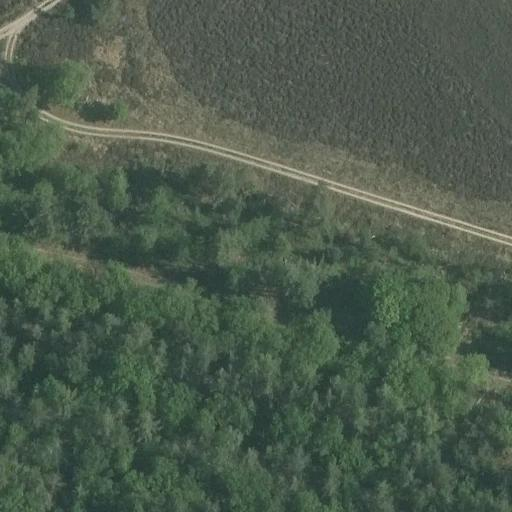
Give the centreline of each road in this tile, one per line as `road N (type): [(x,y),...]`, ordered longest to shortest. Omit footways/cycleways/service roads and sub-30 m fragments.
road 1 (track): [(0,87),(69,127),(194,143),(511,240)]
road 2 (track): [(511,376),(0,243)]
road 3 (track): [(402,511),(509,375)]
